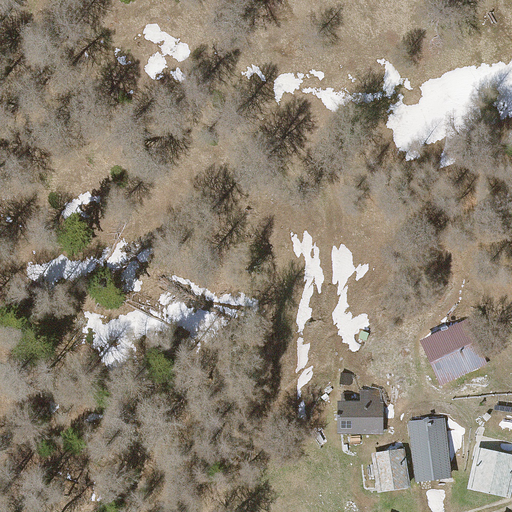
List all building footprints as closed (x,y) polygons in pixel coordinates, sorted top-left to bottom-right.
[(477,332),(433,352),(455,397),(499,374),(477,332)] [(392,414),(347,417),(349,444),(394,444),(392,414)] [(452,425),(417,431),(429,490),(460,483),(452,425)] [(478,485),(511,488),(511,448),(484,444),(478,485)] [(407,458),(377,466),(386,506),(416,500),(407,458)]
